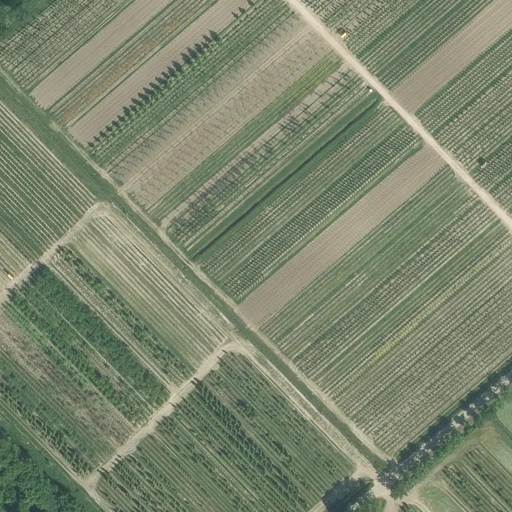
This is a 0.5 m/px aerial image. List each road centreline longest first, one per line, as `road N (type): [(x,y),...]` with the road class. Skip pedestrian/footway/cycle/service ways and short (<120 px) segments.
road 1 (track): [(296,0),(511,223)]
road 2 (unclassified): [(352,511),(511,375)]
